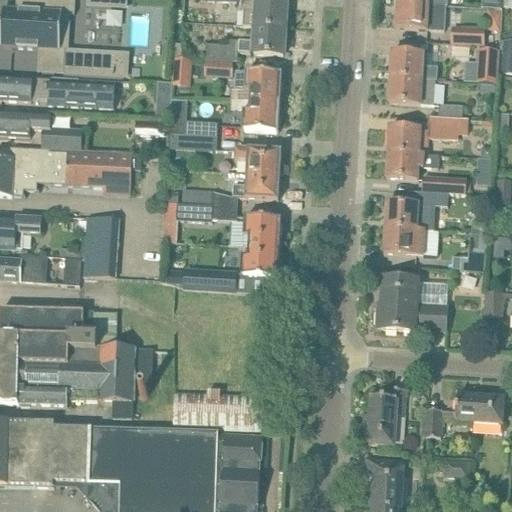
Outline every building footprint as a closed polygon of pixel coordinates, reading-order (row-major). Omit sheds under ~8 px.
[(2,30),(1,49),(39,51),(60,52),(63,16),(71,17),(75,17),(75,0),(17,0),(16,12),(3,11),(2,23),(2,30)] [(243,27),(285,29),(287,3),(241,0),(240,0),(240,12),(244,12),(243,27)] [(397,0),(397,5),(446,8),(446,0),(397,0)] [(503,2),(503,9),(511,9),(511,0),(504,0),(504,2),(503,2)] [(445,33),(446,8),(397,5),(395,30),(445,33)] [(284,58),(285,29),(243,27),(243,29),(255,29),(254,43),(239,42),(239,43),(233,42),(232,48),(206,46),(205,62),(237,64),(237,55),(284,58)] [(484,48),(487,48),(488,33),(485,33),(485,31),(452,30),(452,48),(484,49),(484,48)] [(511,76),(511,42),(504,42),(502,76),(511,76)] [(64,76),(64,77),(123,80),(124,55),(69,51),(65,51),(64,76)] [(390,80),(436,83),(436,70),(424,69),(425,56),(392,54),(390,80)] [(206,64),(205,78),(233,80),(234,66),(206,64)] [(250,104),(281,106),(283,76),(246,74),(236,73),(235,92),(250,93),(250,104)] [(482,77),(481,86),(498,88),(499,78),(482,77)] [(113,110),(115,86),(0,78),(0,102),(31,104),(32,96),(50,97),(49,105),(113,110)] [(434,108),(436,83),(390,80),(389,105),(409,106),(434,108)] [(498,88),(481,86),(480,96),(498,97),(498,88)] [(281,106),(250,104),(249,114),(244,113),(242,133),(279,135),(281,106)] [(440,108),(440,121),(464,123),(464,108),(440,108)] [(52,117),(8,115),(0,114),(0,138),(31,140),(31,132),(43,133),(42,151),(82,154),(83,134),(51,132),(52,117)] [(464,123),(440,121),(430,120),(429,134),(422,134),(422,131),(409,130),(389,129),(388,155),(429,158),(429,141),(459,143),(459,138),(468,138),(469,123),(464,123)] [(135,139),(165,141),(166,123),(136,122),(135,139)] [(190,139),(217,140),(218,126),(191,124),(190,139)] [(216,154),(217,140),(190,139),(185,138),(184,144),(195,144),(195,152),(216,154)] [(38,187),(104,192),(104,196),(129,197),(130,173),(141,173),(142,160),(131,160),(131,157),(107,156),(0,149),(0,198),(2,199),(12,200),(12,199),(23,200),(24,193),(37,194),(38,187)] [(247,164),(246,177),(280,178),(282,153),(248,151),(248,153),(236,152),(235,163),(247,164)] [(429,158),(388,155),(386,180),(406,182),(419,183),(420,170),(438,172),(439,159),(429,158)] [(280,178),(246,177),(246,188),(233,187),(232,198),(245,199),(245,201),(279,203),(280,178)] [(422,194),(425,194),(448,196),(466,197),(467,182),(423,179),(422,194)] [(210,208),(211,194),(183,192),(182,206),(210,208)] [(166,194),(166,206),(178,207),(179,195),(166,194)] [(448,196),(425,194),(424,207),(419,207),(420,206),(407,206),(387,204),(386,229),(433,233),(434,220),(430,220),(431,209),(447,210),(448,196)] [(178,207),(166,206),(165,214),(168,215),(167,230),(176,230),(176,224),(212,225),(213,209),(178,207)] [(86,219),(83,253),(82,263),(83,263),(82,279),(117,282),(121,221),(86,219)] [(249,239),(248,249),(280,251),(282,222),(244,219),(243,239),(249,239)] [(0,251),(1,251),(22,252),(23,236),(32,236),(41,237),(42,221),(16,220),(16,224),(0,222),(0,251)] [(472,227),(471,235),(489,236),(490,228),(472,227)] [(433,233),(386,229),(384,256),(424,258),(425,234),(433,234),(433,233)] [(489,236),(471,235),(471,250),(489,251),(489,236)] [(280,251),(248,249),(248,260),(242,259),(241,278),(278,280),(280,251)] [(59,261),(65,261),(82,263),(83,253),(60,251),(59,261)] [(48,260),(42,259),(22,258),(22,262),(0,260),(0,283),(46,287),(48,260)] [(485,262),(462,260),(461,274),(484,275),(485,262)] [(82,263),(65,261),(63,288),(80,290),(82,263)] [(170,274),(169,287),(176,289),(185,290),(186,275),(170,274)] [(185,290),(185,295),(233,297),(234,276),(186,274),(186,275),(185,290)] [(418,284),(404,283),(384,282),(381,332),(414,334),(414,332),(446,334),(448,310),(447,310),(448,288),(418,286),(418,284)] [(500,321),(501,306),(507,306),(507,301),(511,301),(511,296),(503,297),(503,295),(487,295),(486,320),(500,321)] [(0,359),(137,364),(152,364),(161,364),(161,356),(152,355),(152,351),(138,351),(138,352),(135,352),(135,350),(115,350),(116,315),(1,312),(0,358),(0,359)] [(131,420),(131,403),(133,403),(133,388),(136,388),(136,389),(151,390),(152,364),(137,364),(0,359),(0,406),(66,409),(67,401),(113,403),(112,420),(131,420)] [(393,448),(395,418),(403,418),(405,392),(389,391),(388,401),(371,400),(369,431),(365,431),(364,443),(368,443),(368,447),(382,447),(382,456),(395,457),(395,448),(393,448)] [(262,435),(263,396),(174,393),(173,431),(262,435)] [(502,428),(503,421),(504,401),(457,398),(456,416),(442,415),(424,413),(422,439),(443,440),(444,424),(458,425),(457,429),(472,430),(472,425),(502,428)] [(258,511),(263,439),(217,438),(218,436),(55,432),(55,427),(10,426),(10,424),(0,423),(0,488),(55,490),(55,484),(89,485),(89,498),(101,511),(258,511)] [(375,479),(373,509),(400,511),(403,465),(387,464),(367,462),(366,481),(367,481),(367,478),(375,479)] [(470,483),(471,467),(444,465),(443,481),(470,483)]
